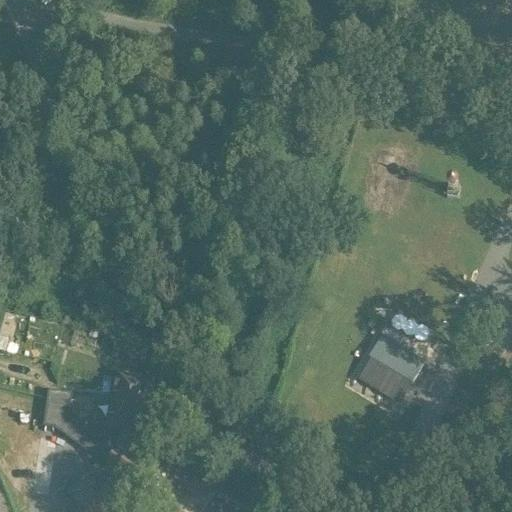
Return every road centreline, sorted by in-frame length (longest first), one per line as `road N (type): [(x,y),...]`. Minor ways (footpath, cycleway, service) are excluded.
road 1 (track): [(511,226),(385,511)]
road 2 (track): [(299,47),(511,68)]
